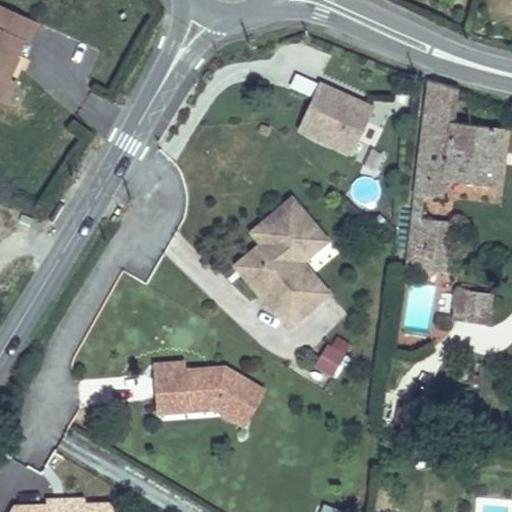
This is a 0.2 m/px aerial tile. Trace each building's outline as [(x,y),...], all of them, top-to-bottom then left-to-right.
[(0,8),(0,98),(6,101),(14,84),(33,45),(39,47),(48,25),(2,4),(0,8)] [(439,77),(437,93),(466,99),(468,89),(439,77)] [(314,78),(294,130),(352,152),(372,100),(314,78)] [(14,84),(6,101),(18,107),(25,91),(14,84)] [(437,93),(436,108),(465,112),(466,99),(437,93)] [(429,176),(427,189),(436,190),(438,176),(455,178),(506,184),(511,143),(511,127),(464,118),(465,112),(436,108),(429,176)] [(438,176),(436,190),(454,193),(455,178),(438,176)] [(313,266),(303,254),(328,232),(291,189),(261,215),(278,234),(278,240),(244,269),(272,301),(313,266)] [(436,190),(427,189),(424,210),(433,212),(436,190)] [(433,212),(424,210),(421,228),(459,233),(462,216),(433,212)] [(278,234),(261,215),(250,225),(260,236),(235,258),(244,269),(278,240),(278,234)] [(459,233),(421,228),(417,264),(433,267),(437,248),(455,252),(459,233)] [(437,248),(433,267),(452,270),(455,252),(437,248)] [(290,319),(330,285),(313,266),(272,301),(288,319),(290,319)] [(473,291),(467,325),(501,330),(506,297),(473,291)] [(314,367),(337,374),(349,338),(326,331),(314,367)] [(246,418),(267,383),(227,360),(186,364),(186,356),(157,358),(160,393),(188,390),(189,405),(218,402),(246,418)] [(189,405),(188,390),(160,393),(161,407),(189,405)] [(120,511),(113,500),(90,501),(89,495),(69,496),(70,502),(54,503),(20,504),(16,511),(120,511)]
